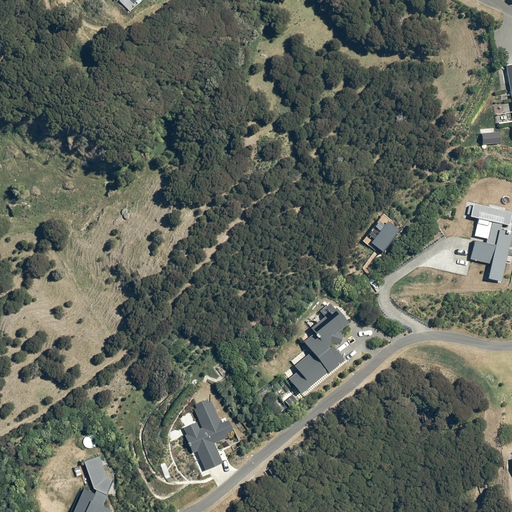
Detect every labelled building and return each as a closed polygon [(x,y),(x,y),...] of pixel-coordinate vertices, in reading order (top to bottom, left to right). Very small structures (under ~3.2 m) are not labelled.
[(511,64),(508,65),(511,89),(511,110),(498,113),(500,124),(511,121),(511,64)] [(496,138),(495,129),(479,130),(480,140),(496,138)] [(500,225),(506,227),(509,212),(468,202),(464,217),(477,220),(474,235),(471,234),(465,258),(489,263),(485,280),(500,283),(509,246),(511,234),(511,233),(507,232),(499,230),(500,225)] [(326,374),(343,359),(330,344),(331,342),(338,344),(342,332),(336,331),(347,322),(331,301),(306,321),(312,330),(300,339),(308,349),(308,350),(292,362),(295,366),(286,373),(302,395),(326,374)] [(220,423),(209,396),(191,404),(198,419),(180,427),(194,460),(198,459),(202,469),(221,461),(214,443),(234,434),(228,419),(220,423)] [(105,474),(100,456),(82,460),(89,487),(86,488),(83,487),(71,511),(108,511),(110,509),(102,505),(114,478),(105,474)]
